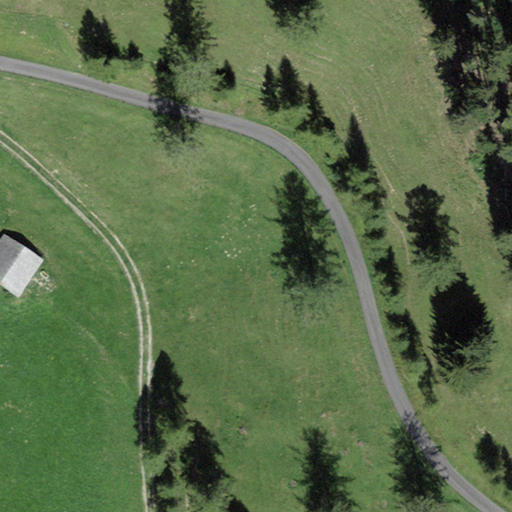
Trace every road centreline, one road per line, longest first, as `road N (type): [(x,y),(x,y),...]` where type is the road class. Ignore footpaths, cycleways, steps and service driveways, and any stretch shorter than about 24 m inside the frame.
road 1 (residential): [(0,63),(263,133),(298,153),(346,233),(393,384),(421,441),(495,511)]
road 2 (track): [(0,137),(77,203),(132,271),(144,319),(150,511)]
